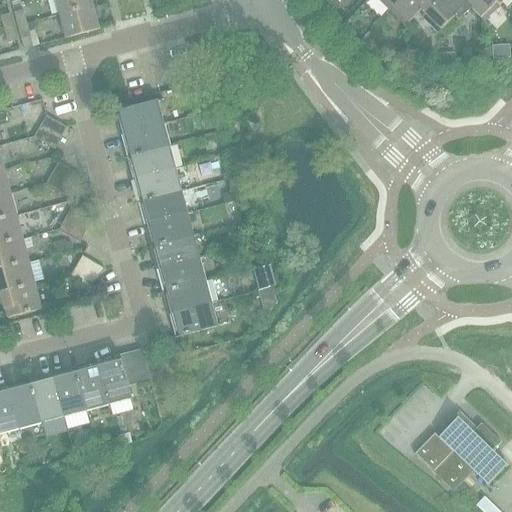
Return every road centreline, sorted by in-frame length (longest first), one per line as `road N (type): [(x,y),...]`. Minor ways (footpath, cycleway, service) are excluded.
road 1 (residential): [(71,57),(142,323),(0,357)]
road 2 (residential): [(511,404),(443,354),(380,361),(346,385),(225,511)]
road 3 (secondary): [(179,511),(302,380),(435,258)]
road 4 (residential): [(436,180),(304,53),(270,2)]
